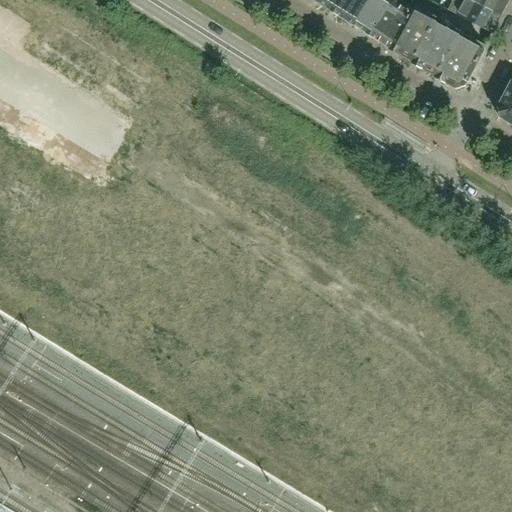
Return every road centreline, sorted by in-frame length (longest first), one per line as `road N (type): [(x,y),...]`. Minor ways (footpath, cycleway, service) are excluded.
road 1 (tertiary): [(431,176),(152,0)]
road 2 (residential): [(287,0),(469,115)]
